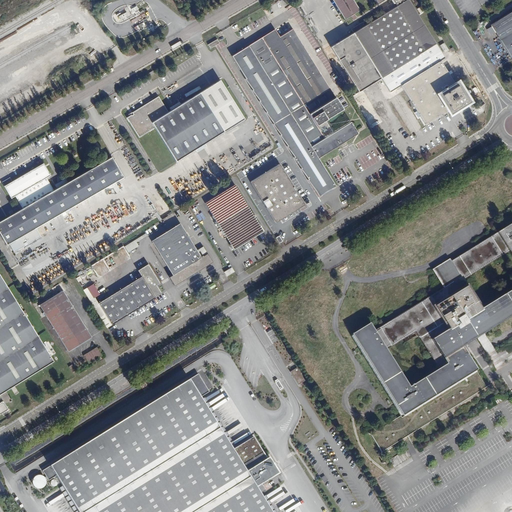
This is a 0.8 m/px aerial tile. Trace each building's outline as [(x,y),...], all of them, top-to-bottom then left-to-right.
[(360,9),(354,0),(333,0),(345,18),(350,15),(354,12),(360,9)] [(349,25),(351,29),(361,23),(358,19),(388,0),(384,0),(357,17),(354,12),(350,15),(354,22),(349,25)] [(385,83),(440,49),(409,0),(375,0),(377,2),(380,0),(392,0),(396,5),(364,25),(362,22),(361,23),(351,29),(382,77),(385,83)] [(511,11),(491,25),(511,59),(511,11)] [(333,91),(292,26),(287,30),(327,95),(333,91)] [(279,35),(274,27),(231,54),(319,196),(336,185),(319,157),(341,144),(346,141),(358,133),(351,121),(334,131),(326,118),(343,108),(333,91),(327,95),(287,30),(279,35)] [(382,77),(351,29),(329,43),(359,91),(382,77)] [(444,57),(440,49),(385,83),(391,92),(400,86),(426,124),(457,105),(459,108),(462,106),(460,103),(464,100),(438,61),(444,57)] [(169,113),(159,97),(133,113),(134,114),(128,118),(140,138),(156,128),(177,162),(235,126),(211,87),(169,113)] [(123,176),(111,156),(54,190),(46,177),(50,174),(43,162),(12,181),(5,185),(4,186),(11,198),(15,196),(22,208),(0,221),(0,232),(7,244),(10,242),(16,253),(43,236),(38,227),(65,211),(67,213),(71,211),(69,208),(123,176)] [(304,203),(280,164),(251,182),(275,221),(304,203)] [(260,225),(235,185),(206,203),(231,243),(229,244),(230,246),(231,245),(234,249),(265,231),(261,225),(260,225)] [(348,334),(395,418),(473,375),(458,347),(477,337),(495,369),(504,364),(500,357),(498,359),(483,332),(511,316),(511,223),(430,269),(442,290),(373,328),(382,345),(378,347),(365,324),(348,334)] [(197,249),(181,224),(153,242),(173,274),(169,276),(175,285),(213,261),(207,253),(201,256),(197,249)] [(147,236),(146,233),(124,247),(125,249),(93,269),(96,273),(139,246),(137,243),(147,236)] [(207,253),(203,245),(197,249),(201,256),(207,253)] [(160,282),(149,263),(138,270),(142,276),(98,303),(112,324),(156,298),(155,296),(161,292),(157,285),(160,282)] [(0,396),(3,401),(0,402),(0,414),(9,409),(6,404),(10,401),(11,402),(12,401),(11,400),(12,399),(12,398),(11,398),(6,390),(10,387),(14,385),(53,361),(25,315),(27,313),(25,311),(23,312),(0,274),(0,396)] [(92,337),(64,291),(40,304),(68,351),(92,337)] [(102,355),(97,347),(84,355),(89,363),(102,355)] [(305,381),(297,367),(290,372),(298,385),(305,381)] [(38,489),(40,489),(42,488),(44,487),(45,486),(45,484),(45,482),(45,480),(44,478),(46,477),(47,479),(52,476),(52,477),(52,478),(51,478),(50,479),(49,479),(49,481),(49,482),(49,483),(50,484),(51,485),(52,485),(54,485),(55,484),(55,483),(56,482),(56,481),(55,480),(55,479),(54,478),(54,477),(53,475),(55,474),(78,511),(271,511),(259,492),(256,487),(261,484),(278,473),(269,458),(267,459),(253,437),(232,449),(200,397),(209,392),(198,374),(50,466),(42,471),(45,477),(44,478),(43,477),(41,476),(39,476),(37,476),(35,476),(33,478),(32,479),(32,481),(32,483),(32,485),(33,487),(34,488),(36,489),(38,489)] [(210,389),(213,387),(206,377),(204,379),(210,389)] [(279,390),(283,388),(278,380),(275,382),(279,390)] [(256,487),(259,492),(264,489),(261,484),(256,487)]
